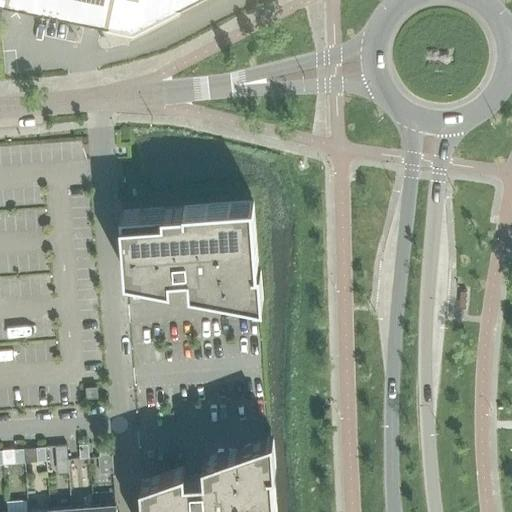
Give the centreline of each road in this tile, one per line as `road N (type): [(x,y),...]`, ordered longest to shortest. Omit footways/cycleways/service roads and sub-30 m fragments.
road 1 (secondary): [(410,117),(391,397),(393,511)]
road 2 (secondary): [(435,511),(426,313),(450,123)]
road 3 (residential): [(118,425),(97,100)]
road 4 (unclassified): [(375,39),(219,87)]
road 5 (unclassified): [(219,87),(380,86)]
